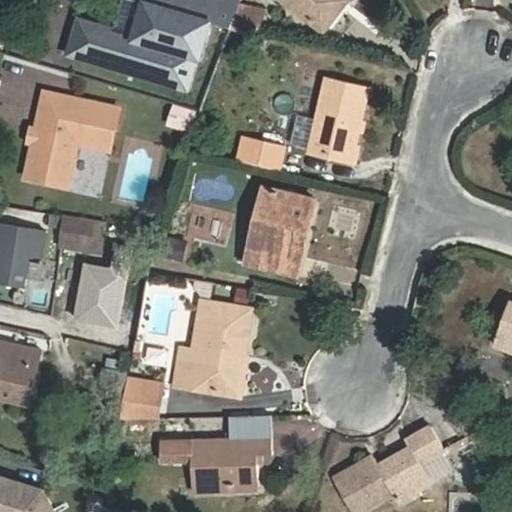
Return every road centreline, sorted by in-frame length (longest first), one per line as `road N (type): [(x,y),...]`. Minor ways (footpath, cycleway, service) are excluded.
road 1 (residential): [(360,401),(420,206)]
road 2 (residential): [(420,206),(460,75),(495,60)]
